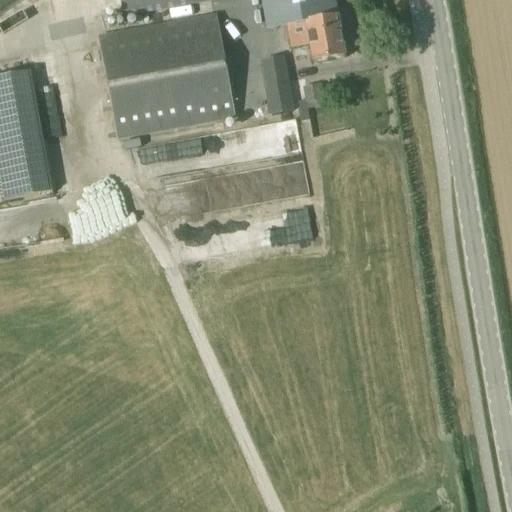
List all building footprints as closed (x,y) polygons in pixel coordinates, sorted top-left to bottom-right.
[(237,10),(235,0),(119,0),(122,19),(213,2),(215,14),(237,10)] [(345,59),(337,16),(338,16),(335,0),(260,0),(266,32),(306,24),(313,64),(345,59)] [(235,119),(216,17),(98,39),(117,141),(235,119)] [(293,113),(283,59),(262,63),(271,117),(293,113)] [(52,194),(30,73),(0,78),(0,191),(2,203),(52,194)] [(321,90),(304,93),(306,107),(324,104),(321,90)] [(282,200),(308,196),(302,159),(250,168),(254,195),(281,190),(282,200)] [(280,228),(309,227),(309,209),(280,210),(280,228)]
